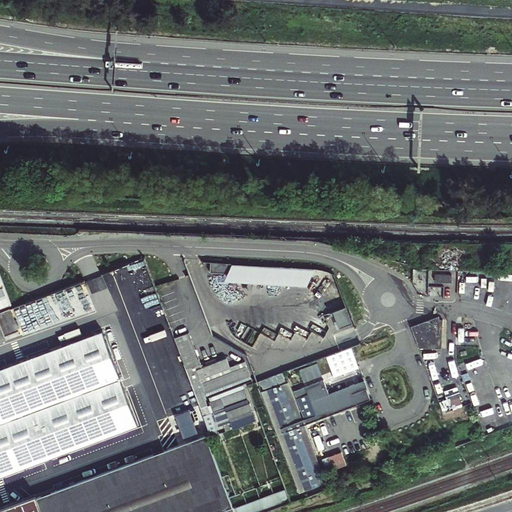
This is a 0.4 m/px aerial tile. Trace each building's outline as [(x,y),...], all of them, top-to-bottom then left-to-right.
[(314,270),(211,263),(210,272),(229,273),(226,281),(307,286),(314,270)] [(416,269),(415,278),(427,278),(427,269),(416,269)] [(337,330),(353,325),(347,308),(334,312),(337,321),(335,322),(337,330)] [(0,313),(8,335),(20,331),(12,309),(0,313)] [(440,317),(412,327),(420,348),(442,349),(443,321),(441,320),(440,317)] [(104,331),(0,369),(0,477),(139,425),(104,331)] [(191,333),(177,338),(213,434),(214,437),(260,419),(246,384),(253,381),(246,362),(232,367),(228,358),(204,368),(191,333)] [(347,356),(327,364),(332,377),(352,370),(347,356)] [(304,382),(322,376),(318,364),(300,370),(304,382)] [(324,380),(293,391),(290,382),(288,383),(284,372),(260,381),(264,392),(262,392),(298,494),(327,484),(305,425),(371,401),(365,382),(329,395),(324,380)] [(469,393),(483,388),(478,373),(464,377),(469,393)] [(191,412),(177,417),(181,428),(195,423),(191,412)] [(0,511),(242,511),(240,506),(214,437),(213,434),(63,490),(63,487),(0,510),(0,511)] [(341,452),(330,456),(333,467),(345,463),(341,452)] [(240,506),(242,511),(265,511),(291,503),(289,496),(286,489),(240,506)]
